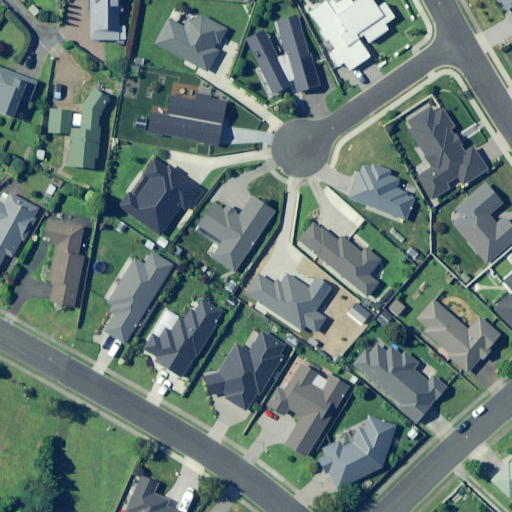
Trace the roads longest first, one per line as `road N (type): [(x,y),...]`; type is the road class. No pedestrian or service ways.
road 1 (residential): [(0,336),(281,511)]
road 2 (residential): [(456,40),(295,156)]
road 3 (residential): [(511,404),(394,511)]
